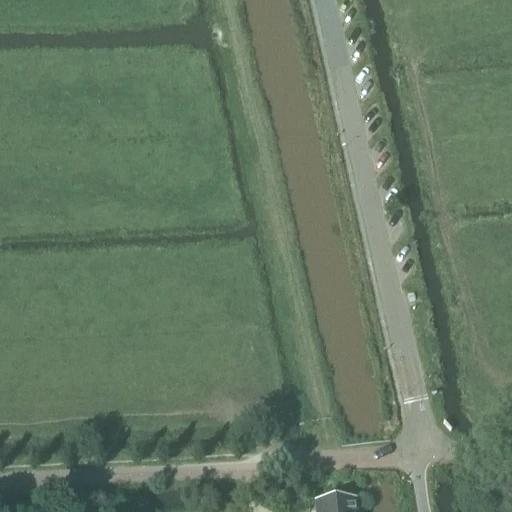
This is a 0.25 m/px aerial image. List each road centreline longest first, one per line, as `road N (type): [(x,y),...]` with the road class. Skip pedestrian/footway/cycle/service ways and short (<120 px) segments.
road 1 (track): [(329,463),(220,0)]
road 2 (unclassified): [(417,456),(417,413),(325,0)]
road 3 (unclassified): [(0,484),(417,456)]
